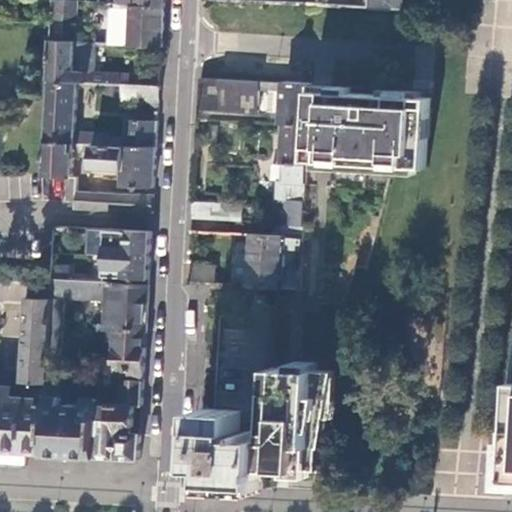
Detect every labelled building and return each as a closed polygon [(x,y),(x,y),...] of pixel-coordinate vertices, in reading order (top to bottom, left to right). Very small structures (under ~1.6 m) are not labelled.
[(63,1),(54,0),(51,41),(74,43),(77,2),(63,1)] [(371,0),(371,7),(396,8),(404,9),(405,0),(371,0)] [(164,29),(165,8),(133,5),(133,11),(112,10),(111,45),(162,49),(164,29)] [(395,18),(414,20),(417,9),(404,9),(396,8),(395,18)] [(95,58),(96,45),(74,43),(51,41),(50,82),(78,83),(122,86),(131,86),(131,77),(118,74),(94,72),(95,58)] [(313,85),(201,78),(200,93),(199,110),(259,114),(260,91),(271,91),(285,92),(283,113),(283,123),(310,125),(312,92),(313,85)] [(159,123),(127,121),(126,138),(76,135),(78,83),(50,82),(47,142),(157,148),(158,134),(159,123)] [(159,110),(160,88),(131,86),(122,86),(122,101),(152,104),(151,110),(159,110)] [(285,92),(271,91),(270,112),(283,113),(285,92)] [(356,94),(312,92),(310,125),(306,176),(428,183),(432,113),(411,112),(412,97),(356,94)] [(306,176),(310,125),(283,123),(280,164),(284,165),(283,180),(277,180),(276,198),(286,198),(305,199),(306,176)] [(93,155),(93,168),(124,170),(123,188),(155,189),(156,167),(157,148),(47,142),(46,176),(73,178),(75,149),(93,155)] [(280,164),(272,164),(272,172),(271,180),(277,180),(283,180),(284,165),(280,164)] [(154,202),(77,198),(77,208),(153,213),(154,202)] [(303,225),(305,199),(286,198),(284,224),(303,225)] [(243,206),(193,203),(192,218),(242,221),(243,206)] [(90,230),(89,255),(106,256),(106,275),(150,278),(151,261),(152,233),(90,230)] [(201,231),(192,230),(191,238),(201,239),(201,231)] [(303,239),(252,235),(250,259),(248,286),(300,290),(303,239)] [(189,282),(216,284),(217,266),(190,264),(189,282)] [(53,299),(54,283),(0,281),(0,296),(27,298),(53,299)] [(27,298),(24,384),(0,383),(0,451),(9,452),(28,453),(46,454),(49,372),(50,361),(51,347),(53,299),(27,298)] [(240,485),(269,487),(269,467),(275,367),(278,320),(221,316),(216,409),(203,408),(199,466),(217,467),(216,484),(240,485)] [(326,370),(275,367),(269,467),(320,468),(326,370)] [(86,404),(60,403),(62,373),(49,372),(46,454),(71,455),(97,456),(100,403),(100,398),(86,397),(86,404)] [(143,406),(144,380),(122,378),(121,398),(115,397),(114,403),(100,403),(97,456),(120,458),(140,459),(141,433),(132,433),(134,406),(143,406)] [(9,452),(0,451),(0,464),(27,466),(28,453),(9,452)]
